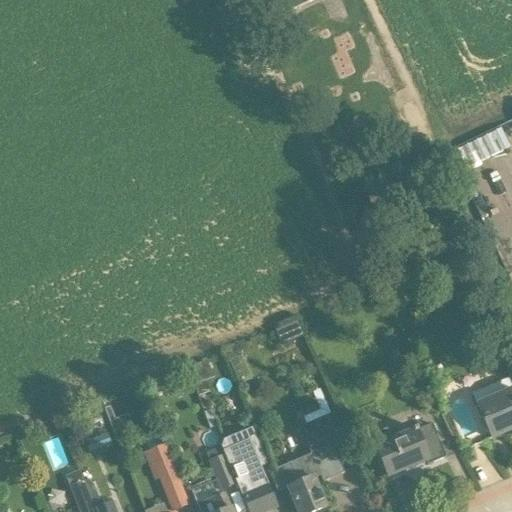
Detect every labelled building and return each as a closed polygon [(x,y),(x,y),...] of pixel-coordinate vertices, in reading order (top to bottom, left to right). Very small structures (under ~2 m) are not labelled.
[(270,0),(279,19),(317,0),(270,0)] [(404,130),(395,134),(401,147),(411,142),(404,130)] [(491,135),(499,153),(507,149),(499,132),(491,135)] [(480,141),(489,158),(499,153),(491,135),(480,141)] [(297,323),(275,333),(280,344),(302,335),(297,323)] [(207,361),(196,365),(202,383),(214,378),(207,361)] [(511,428),(511,390),(508,380),(471,396),(491,441),(507,434),(506,431),(511,428)] [(153,388),(146,390),(148,397),(156,394),(153,388)] [(152,423),(144,426),(148,435),(156,433),(152,423)] [(418,433),(417,429),(390,440),(386,432),(371,438),(387,478),(424,463),(427,468),(446,459),(432,427),(418,433)] [(313,481),(320,478),(322,484),(343,474),(327,437),(306,447),(310,456),(289,466),(298,487),(288,492),(296,511),(320,511),(325,510),(313,481)] [(250,441),(224,452),(231,471),(245,465),(249,476),(236,481),(248,511),(267,511),(278,508),(250,441)] [(220,492),(235,485),(223,456),(208,463),(220,492)] [(69,488),(84,482),(80,473),(65,479),(69,488)] [(159,479),(171,511),(175,511),(188,507),(174,473),(159,479)] [(95,511),(95,510),(84,482),(69,488),(78,511),(95,511)] [(230,511),(223,494),(213,499),(214,499),(195,507),(197,511),(230,511)] [(116,511),(113,503),(100,508),(95,510),(95,511),(116,511)]
